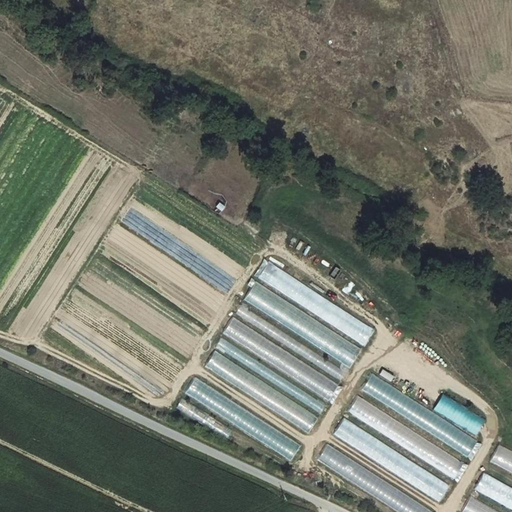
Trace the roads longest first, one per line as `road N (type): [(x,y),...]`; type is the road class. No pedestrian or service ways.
road 1 (track): [(394,359),(387,331),(277,250),(261,256),(171,398),(154,402),(0,333)]
road 2 (track): [(188,366),(311,445),(366,361),(379,356),(476,399),(491,414),(491,429),(446,511)]
road 3 (residential): [(0,353),(341,511)]
road 4 (track): [(0,138),(113,208),(31,343)]
road 5 (track): [(444,511),(320,433)]
